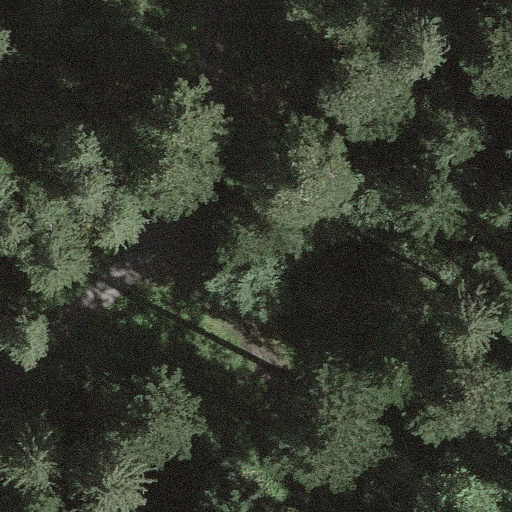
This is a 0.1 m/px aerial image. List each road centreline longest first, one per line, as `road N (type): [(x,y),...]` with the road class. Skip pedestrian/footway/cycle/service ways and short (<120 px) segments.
road 1 (track): [(223,0),(189,177),(164,229)]
road 2 (track): [(164,229),(132,271),(0,383)]
